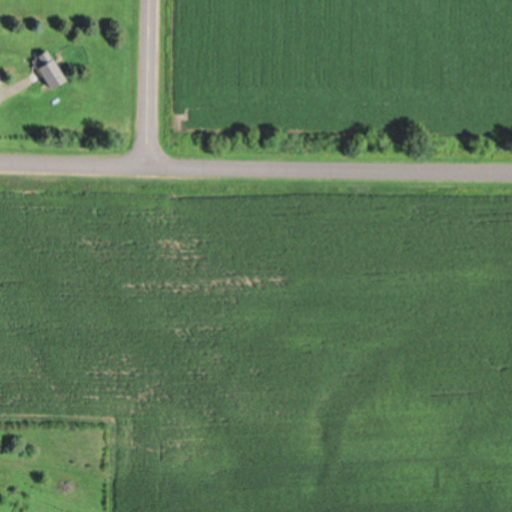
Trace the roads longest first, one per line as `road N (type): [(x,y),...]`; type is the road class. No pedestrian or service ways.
road 1 (residential): [(0,160),(511,170)]
road 2 (residential): [(146,166),(149,0)]
